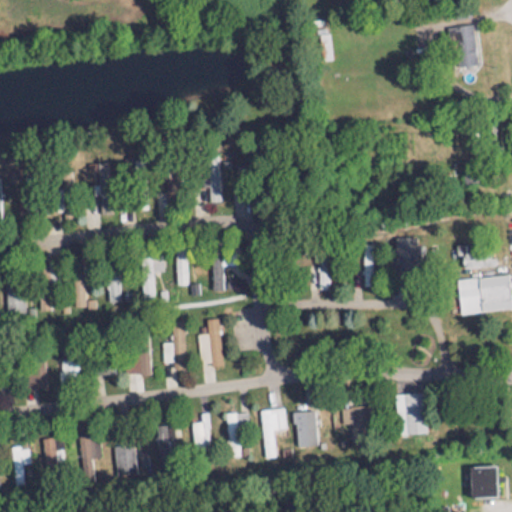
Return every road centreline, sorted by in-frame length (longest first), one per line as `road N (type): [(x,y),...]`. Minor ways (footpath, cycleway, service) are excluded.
road 1 (residential): [(443,381),(271,380),(256,335),(249,235)]
road 2 (residential): [(0,414),(271,380)]
road 3 (residential): [(249,235),(235,229),(0,252)]
road 4 (residential): [(443,381),(421,314),(255,314)]
